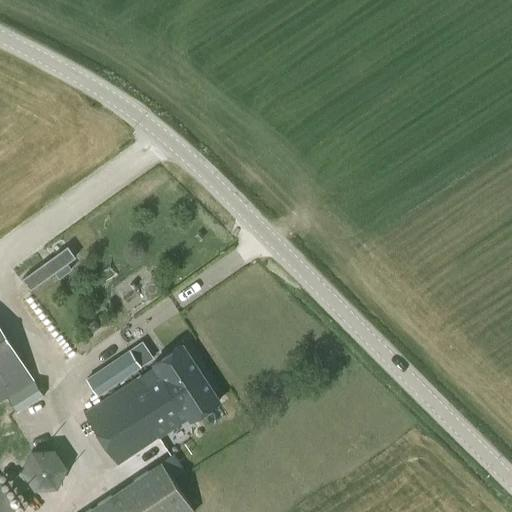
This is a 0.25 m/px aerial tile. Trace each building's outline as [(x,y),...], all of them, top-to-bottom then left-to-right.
[(67,248),(23,279),(30,291),(55,273),(59,280),(72,270),(67,264),(75,258),(67,248)] [(0,511),(19,511),(0,481),(0,400),(7,397),(33,380),(0,327),(0,511)] [(154,366),(83,412),(117,465),(187,418),(189,421),(220,400),(182,342),(152,363),(154,366)] [(96,395),(140,366),(131,350),(87,379),(96,395)] [(33,380),(7,397),(16,411),(42,394),(33,380)] [(21,456),(33,490),(69,477),(56,443),(21,456)] [(195,511),(162,461),(84,511),(195,511)]
